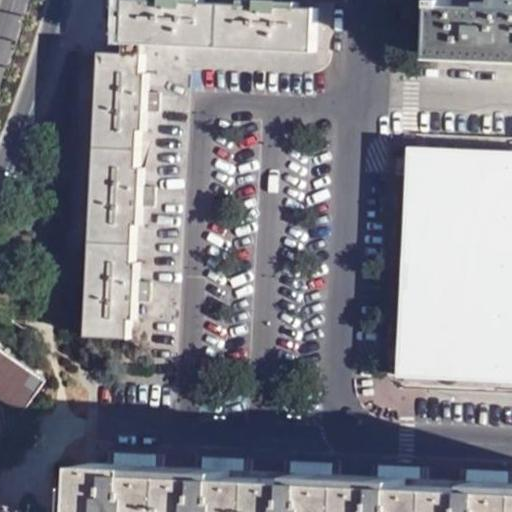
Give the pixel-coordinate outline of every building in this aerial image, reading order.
[(279,3),(278,0),(259,0),(260,3),(242,2),(242,7),(204,5),(203,1),(193,0),(144,0),(144,3),(125,1),(124,0),(101,0),(100,23),(122,24),(122,43),(313,52),(314,10),(297,9),(297,4),(279,3)] [(511,0),(486,0),(486,8),(462,7),(461,0),(438,0),(435,59),(511,63),(511,0)] [(97,53),(83,337),(127,340),(129,320),(134,320),(136,301),(147,302),(148,281),(137,281),(138,263),(132,263),(134,225),(139,225),(140,205),(151,206),(153,188),(141,187),(142,169),(137,169),(138,132),(144,132),(146,111),(156,112),(157,95),(146,94),(147,75),(140,75),(141,55),(99,54),(97,53)] [(511,153),(412,149),(399,378),(511,382),(511,153)] [(40,381),(2,355),(0,358),(0,404),(16,416),(40,381)] [(511,511),(511,482),(491,481),(397,476),(314,473),(228,469),(151,466),(89,463),(87,511),(511,511)]
